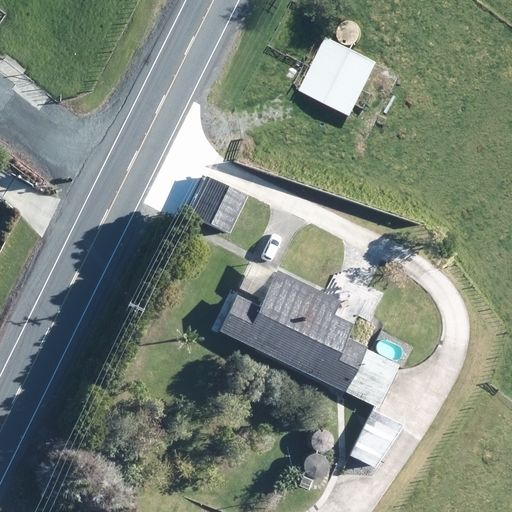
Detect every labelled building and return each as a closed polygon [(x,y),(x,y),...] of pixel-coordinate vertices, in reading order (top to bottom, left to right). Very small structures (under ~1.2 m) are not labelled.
[(356,108),(371,115),(392,74),(376,66),(379,61),(328,35),(300,89),(352,116),(356,108)] [(286,153),(246,141),(242,156),(281,168),(286,153)] [(243,194),(201,176),(184,214),(227,232),(243,194)] [(364,341),(342,330),(346,320),(329,312),(336,297),(248,254),(212,327),(369,404),(381,410),(402,367),(362,347),(364,341)] [(381,410),(369,404),(345,453),(376,468),(399,419),(381,410)]
